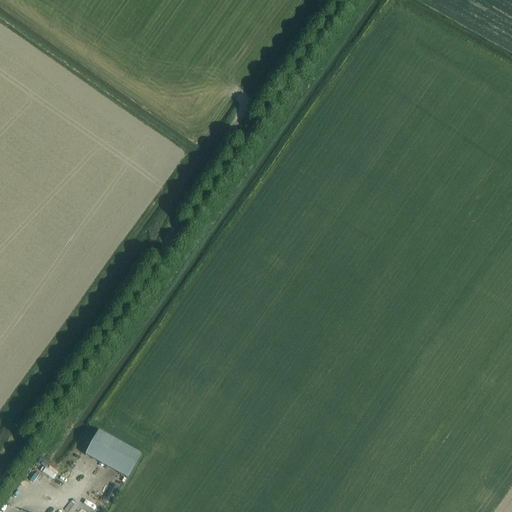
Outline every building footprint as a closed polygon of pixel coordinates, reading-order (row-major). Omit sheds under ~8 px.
[(128,478),(140,455),(102,434),(89,457),(128,478)] [(56,459),(48,468),(54,474),(63,465),(56,459)] [(56,481),(64,488),(59,494),(67,501),(72,495),(65,489),(72,481),(63,473),(56,481)] [(18,481),(19,490),(37,488),(36,478),(18,481)] [(99,489),(91,496),(101,507),(112,498),(106,491),(103,493),(99,489)]
